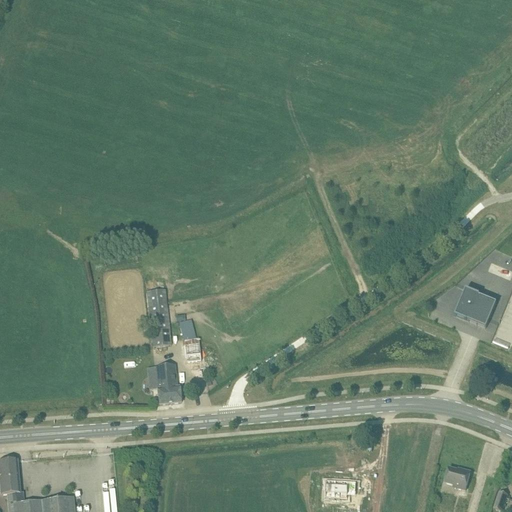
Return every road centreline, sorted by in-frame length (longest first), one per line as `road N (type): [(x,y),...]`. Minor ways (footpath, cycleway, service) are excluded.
road 1 (tertiary): [(511,429),(443,404),(235,418)]
road 2 (tertiary): [(0,437),(235,418)]
road 3 (unclassified): [(390,280),(245,377),(235,418)]
